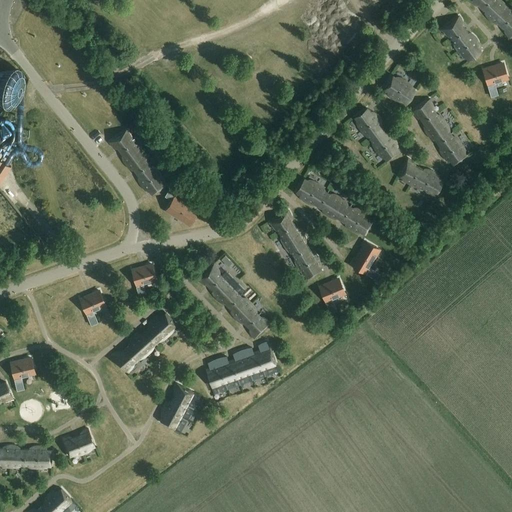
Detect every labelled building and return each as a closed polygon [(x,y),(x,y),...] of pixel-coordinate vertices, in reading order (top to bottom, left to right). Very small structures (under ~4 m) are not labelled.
[(508,35),(510,37),(511,35),(511,13),(503,6),(506,3),(505,2),(503,5),(497,0),(471,0),(470,1),(471,1),(473,3),(475,4),(477,5),(478,3),(483,7),(481,9),(482,9),(483,8),(488,12),(486,14),(487,15),(488,17),(489,18),(490,19),(492,20),(493,21),(495,22),(496,23),(498,21),(502,25),(501,27),(503,26),(508,30),(506,32),(507,34),(508,35)] [(460,26),(462,24),(461,22),(460,20),(459,18),(441,31),(441,32),(444,29),(452,40),(449,42),(452,40),(460,50),(457,53),(460,51),(468,62),(480,53),(476,47),(478,46),(478,44),(477,42),(476,41),(475,39),(474,38),(473,37),(471,36),(470,35),(468,36),(464,31),(466,30),(466,29),(464,31),(460,26)] [(487,84),(508,78),(503,64),(483,70),(487,84)] [(399,101),(401,101),(402,99),(408,103),(418,87),(416,90),(405,83),(407,80),(406,79),(404,82),(394,76),(396,72),(395,72),(385,88),(391,92),(390,94),(391,95),(392,96),(393,97),(395,98),(396,99),(398,100),(399,101)] [(447,159),(449,160),(451,158),(455,164),(467,155),(459,144),(462,142),(462,141),(459,144),(451,133),(454,131),(451,133),(443,123),(446,120),(443,122),(436,112),(439,110),(438,109),(435,111),(428,101),(431,99),(430,98),(412,112),(413,112),(414,114),(416,115),(417,116),(419,115),(423,120),(421,121),(422,122),(423,121),(427,126),(425,127),(426,129),(426,130),(427,132),(428,133),(429,135),(430,136),(432,137),(433,138),(435,137),(439,142),(437,143),(439,142),(443,147),(441,149),(441,150),(442,152),(443,153),(444,155),(445,156),(446,157),(447,159)] [(379,125),(381,124),(380,122),(379,120),(378,119),(378,117),(376,116),(375,115),(374,114),(372,113),(370,114),(366,109),(354,118),(362,128),(359,131),(360,131),(363,129),(370,139),(367,141),(368,142),(371,140),(378,150),(375,152),(376,153),(379,150),(387,161),(399,152),(395,147),(397,145),(396,143),(395,142),(394,140),(394,139),(392,138),(391,136),(390,135),(388,134),(386,136),(383,131),(384,129),(382,130),(379,125)] [(130,167),(131,168),(133,167),(137,172),(135,173),(136,174),(137,173),(141,178),(139,179),(140,181),(140,182),(141,184),(142,185),(143,186),(145,188),(146,189),(147,190),(149,188),(153,194),(165,185),(157,174),(160,172),(160,171),(157,174),(149,164),(152,161),(149,163),(141,153),(144,151),(144,150),(141,152),(133,142),(136,140),(136,139),(133,142),(125,132),(128,129),(110,142),(110,143),(112,144),(114,146),(115,147),(117,146),(121,151),(119,152),(120,153),(121,151),(125,156),(123,158),(124,159),(124,161),(125,162),(126,164),(127,165),(129,166),(130,167)] [(413,166),(414,164),(412,162),(410,161),(409,160),(400,176),(411,182),(409,186),(410,186),(412,183),(423,188),(421,192),(422,192),(424,189),(435,195),(433,198),(434,198),(442,182),(436,179),(437,176),(436,175),(435,174),(433,173),(432,172),(430,171),(429,171),(427,170),(425,170),(424,172),(419,169),(420,167),(419,167),(418,169),(413,166)] [(348,222),(347,224),(348,226),(349,227),(351,228),(352,229),(353,230),(355,230),(357,231),(358,231),(360,229),(366,233),(373,220),(362,213),(364,210),(363,210),(361,213),(351,206),(352,203),(350,206),(339,199),(341,196),(339,199),(328,192),(330,189),(329,189),(327,192),(316,185),(318,182),(316,185),(304,178),(297,191),(303,195),(301,197),(302,198),(304,199),(305,200),(306,201),(308,202),(309,203),(311,203),(313,204),(314,202),(319,205),(318,207),(319,207),(320,205),(325,208),(324,211),(325,212),(326,213),(328,214),(329,215),(331,216),(332,217),(334,217),(336,218),(337,215),(342,219),(341,221),(342,221),(343,219),(348,222)] [(167,210),(190,225),(198,212),(174,198),(167,210)] [(299,230),(298,229),(296,230),(292,225),(294,224),(294,223),(292,225),(289,219),(291,218),(290,216),(289,214),(288,212),(288,211),(269,223),(269,224),(272,222),(279,233),(276,235),(280,233),(286,244),(283,246),(284,246),(287,244),(293,255),(290,257),(291,258),(294,256),(301,267),(297,268),(298,269),(301,267),(308,278),(321,270),(317,265),(319,263),(319,262),(318,260),(317,258),(316,257),(316,255),(314,254),(313,253),(312,252),(310,253),(306,248),(308,247),(308,246),(306,247),(303,242),(305,241),(304,239),(304,237),(303,236),(302,234),(301,233),(300,232),(299,230)] [(365,273),(379,250),(366,242),(352,265),(365,273)] [(228,267),(232,263),(225,255),(221,260),(228,267)] [(253,335),(254,337),(255,337),(271,322),(268,324),(259,315),(262,312),(261,312),(259,314),(250,305),(252,303),(252,302),(249,305),(241,296),(243,293),(240,295),(231,286),(234,283),(233,283),(231,286),(222,276),(225,274),(224,273),(222,276),(213,267),(215,264),(199,279),(199,280),(201,281),(203,282),(205,283),(206,282),(211,286),(209,288),(210,288),(211,287),(216,291),(214,293),(215,295),(215,296),(216,297),(218,299),(219,300),(220,301),(222,302),(223,303),(225,301),(229,306),(228,307),(228,308),(230,306),(234,311),(232,312),(233,314),(234,315),(235,317),(236,318),(237,319),(239,320),(240,321),(242,322),(243,320),(248,325),(246,326),(247,327),(248,325),(253,330),(251,332),(252,333),(253,335)] [(137,285),(157,279),(153,265),(132,271),(137,285)] [(325,301),(345,293),(339,280),(320,288),(325,301)] [(135,292),(157,287),(156,283),(134,288),(135,292)] [(86,313),(106,305),(100,292),(80,300),(86,313)] [(122,355),(120,354),(118,354),(116,356),(115,357),(114,357),(129,374),(130,373),(127,371),(137,362),(139,365),(140,364),(137,362),(146,353),(149,356),(149,355),(147,353),(156,344),(159,347),(159,346),(157,344),(166,335),(169,338),(169,337),(167,335),(177,326),(167,315),(161,319),(160,318),(158,318),(157,319),(155,320),(154,321),(153,322),(152,324),(151,325),(150,327),(151,329),(147,333),(145,331),(146,333),(142,337),(140,336),(138,336),(137,337),(135,338),(134,339),(133,340),(132,342),(131,343),(130,345),(132,346),(127,351),(126,349),(125,350),(127,351),(122,355)] [(252,357),(251,355),(249,355),(248,355),(246,356),(244,356),(243,357),(241,358),(240,358),(238,360),(239,362),(233,364),(232,362),(233,364),(227,366),(226,364),(224,364),(222,364),(221,365),(219,365),(217,366),(216,366),(214,367),(213,368),(214,371),(207,373),(214,391),(214,390),(213,387),(225,383),(226,386),(227,386),(226,382),(238,378),(239,382),(238,378),(250,374),(251,377),(252,377),(251,374),(263,369),(264,373),(265,373),(263,369),(276,365),(270,347),(269,347),(267,348),(265,349),(263,351),(264,353),(258,355),(258,353),(257,353),(258,355),(252,357)] [(14,378),(35,373),(32,359),(11,364),(14,378)] [(0,403),(1,406),(1,405),(0,402),(0,401),(12,397),(5,380),(4,380),(2,381),(0,382),(0,403)] [(160,418),(159,420),(158,421),(178,431),(179,430),(175,428),(181,417),(184,419),(185,418),(181,417),(187,405),(190,407),(191,406),(187,405),(194,393),(180,386),(177,392),(175,391),(174,392),(172,394),(171,395),(171,397),(170,398),(169,400),(169,401),(169,403),(171,404),(168,410),(166,409),(168,410),(165,416),(163,415),(161,416),(160,418)] [(65,439),(63,439),(70,457),(82,452),(84,455),(83,452),(95,447),(88,429),(86,431),(84,432),(82,433),(83,435),(77,438),(77,436),(76,436),(77,438),(71,440),(70,438),(68,438),(67,438),(65,439)] [(32,448),(31,448),(31,451),(24,451),(24,448),(24,451),(18,450),(18,448),(16,447),(14,447),(13,447),(11,446),(9,446),(7,447),(6,447),(4,447),(4,450),(0,449),(0,464),(10,465),(10,469),(11,469),(11,465),(23,466),(23,469),(24,469),(24,466),(37,466),(37,470),(37,466),(51,466),(51,451),(44,451),(44,449),(43,448),(41,448),(39,447),(38,447),(36,447),(34,447),(32,448)] [(33,511),(59,511),(62,510),(63,511),(64,511),(62,510),(72,501),(62,490),(57,494),(55,493),(54,493),(52,494),(51,495),(49,496),(48,498),(47,499),(46,500),(45,502),(47,504),(42,508),(41,506),(40,507),(42,508),(37,511),(36,511),(34,511),(33,511)]
